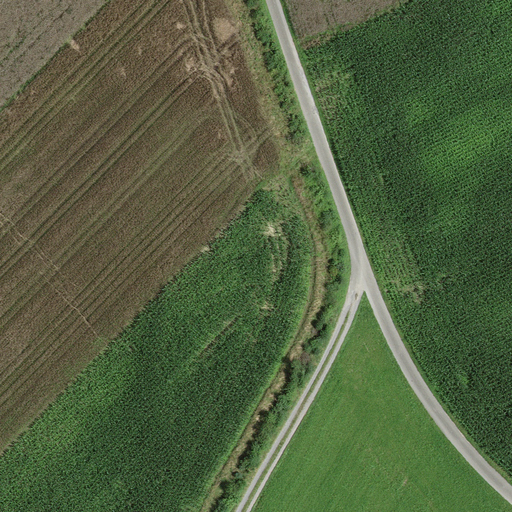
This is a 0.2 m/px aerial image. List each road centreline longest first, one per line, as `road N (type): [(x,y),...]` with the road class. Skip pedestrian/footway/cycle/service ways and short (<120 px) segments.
road 1 (track): [(361,274),(276,0)]
road 2 (track): [(361,274),(414,388),(511,497)]
road 3 (track): [(240,511),(361,274)]
